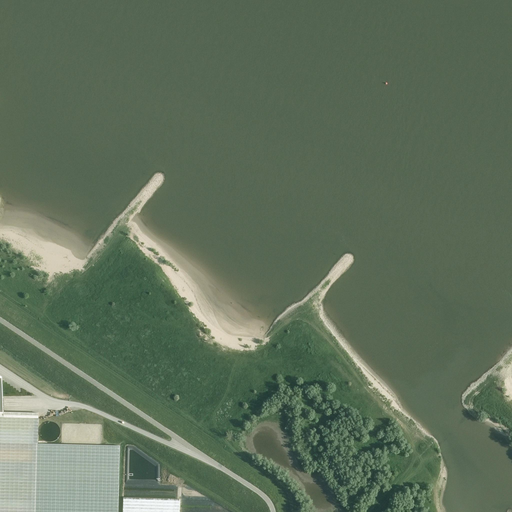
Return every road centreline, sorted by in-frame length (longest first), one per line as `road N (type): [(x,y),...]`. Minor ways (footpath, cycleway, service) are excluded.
road 1 (tertiary): [(273,511),(254,489),(0,319)]
road 2 (unknown): [(0,370),(44,395),(188,445)]
